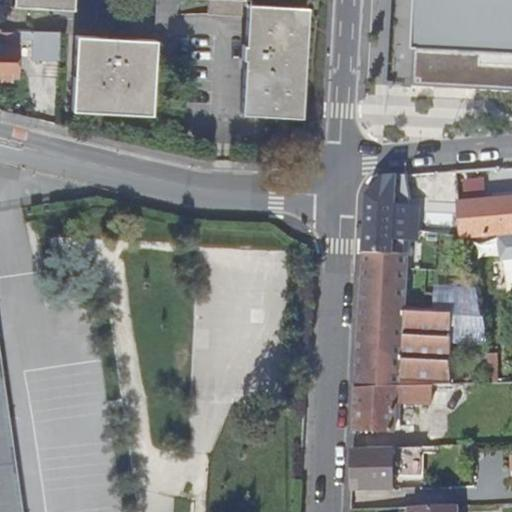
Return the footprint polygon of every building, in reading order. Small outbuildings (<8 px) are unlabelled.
[(13,0),(14,6),(49,8),(72,9),(72,0),(13,0)] [(211,0),(211,16),(245,18),(246,5),(249,5),(249,0),(211,0)] [(511,0),(415,0),(412,51),(415,51),(413,84),(480,88),(511,90),(511,0)] [(246,5),(245,18),(248,18),(247,45),(244,46),(243,60),(246,60),(243,114),(282,116),(302,118),(309,9),(249,5),(246,5)] [(59,60),(60,32),(48,32),(33,32),(33,59),(59,60)] [(77,36),(72,110),(152,114),(154,66),(156,40),(77,36)] [(0,74),(14,75),(16,47),(0,46),(0,74)] [(453,386),(453,321),(406,331),(410,245),(412,208),(409,177),(384,179),(367,197),(358,390),(396,388),(446,386),(453,386)] [(511,199),(460,203),(464,238),(511,234),(511,199)] [(412,208),(410,245),(420,245),(421,209),(412,208)] [(467,385),(491,384),(488,341),(482,315),(453,321),(453,386),(467,385)] [(490,341),(488,341),(491,384),(501,383),(500,361),(492,362),(490,341)] [(0,511),(17,511),(0,384),(0,511)] [(395,432),(396,388),(358,390),(356,431),(395,432)] [(396,449),(395,477),(425,477),(425,448),(396,449)] [(395,491),(395,477),(396,449),(355,450),(353,492),(395,491)]
